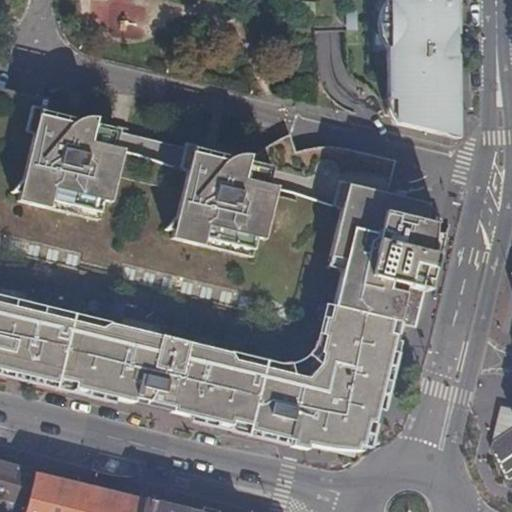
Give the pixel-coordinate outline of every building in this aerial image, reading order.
[(388,124),(449,139),(448,94),(448,38),(441,37),(441,15),(446,11),(447,9),(448,6),(448,2),(447,0),(378,0),(380,63),(380,102),(389,102),(388,124)] [(0,372),(8,375),(7,377),(54,388),(55,381),(66,384),(64,391),(130,407),(132,400),(161,408),(160,411),(182,417),(182,420),(254,437),(256,431),(285,437),(284,443),(322,453),(329,454),(331,453),(361,433),(377,402),(395,327),(416,332),(440,232),(381,217),(385,200),(390,177),(393,164),(341,151),(331,151),(319,151),(304,154),(298,156),(293,146),(289,139),(287,139),(282,140),(277,142),(270,145),(260,154),(253,159),(248,161),(243,163),(238,163),(233,163),(173,148),(126,136),(116,133),(93,127),(40,115),(0,104),(0,372)] [(511,430),(492,446),(490,453),(509,491),(511,491),(511,430)] [(0,511),(22,511),(32,473),(0,464),(0,511)] [(138,511),(141,501),(32,473),(22,511),(138,511)]
